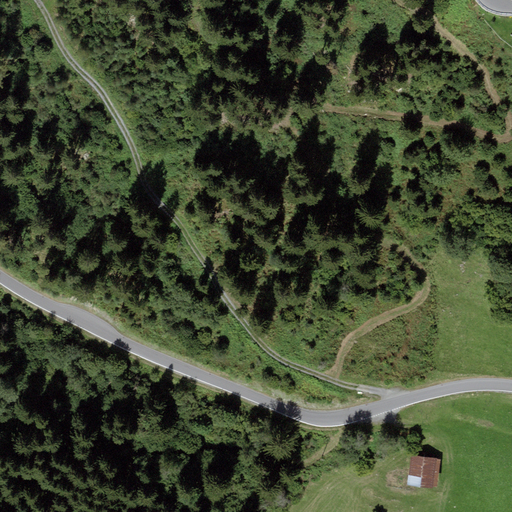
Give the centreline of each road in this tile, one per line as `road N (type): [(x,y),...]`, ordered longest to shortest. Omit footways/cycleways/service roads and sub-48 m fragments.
road 1 (track): [(401,402),(273,357),(140,176),(41,0)]
road 2 (residential): [(0,277),(121,342),(308,417),(347,416),(465,385),(511,386)]
